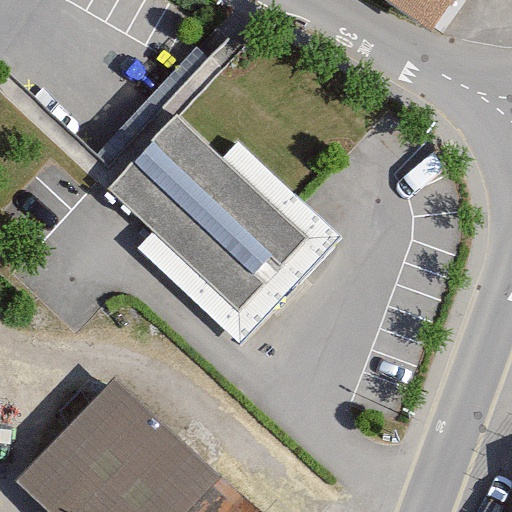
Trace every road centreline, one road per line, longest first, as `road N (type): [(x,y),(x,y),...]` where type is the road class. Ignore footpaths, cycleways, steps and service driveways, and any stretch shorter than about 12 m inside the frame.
road 1 (tertiary): [(511,251),(419,511)]
road 2 (unclassified): [(295,0),(445,83),(511,110)]
